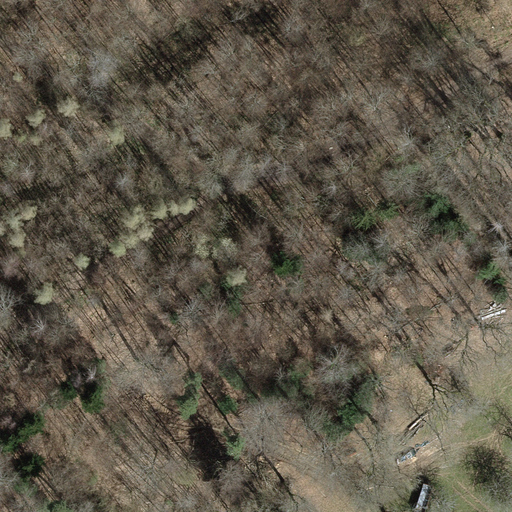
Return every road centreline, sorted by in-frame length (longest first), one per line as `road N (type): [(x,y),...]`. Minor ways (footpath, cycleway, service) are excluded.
road 1 (track): [(247,208),(511,37)]
road 2 (track): [(247,208),(0,55)]
